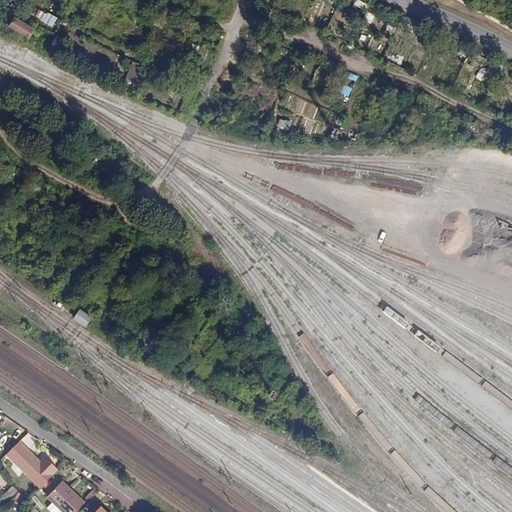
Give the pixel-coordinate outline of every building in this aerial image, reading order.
[(9,28),(30,40),(36,29),(16,17),(9,28)] [(128,80),(137,82),(140,64),(130,62),(128,80)] [(299,115),(305,101),(292,94),(285,108),(299,115)] [(280,118),(277,126),(289,131),(292,122),(280,118)] [(81,309),(73,319),(86,328),(93,318),(81,309)] [(35,456),(36,454),(17,435),(4,448),(38,483),(56,465),(44,454),(38,459),(35,456)] [(47,494),(65,511),(70,511),(83,500),(62,479),(47,494)] [(12,486),(0,497),(0,509),(1,511),(12,500),(10,498),(17,491),(12,486)] [(12,500),(19,492),(17,491),(10,498),(12,500)] [(14,502),(21,495),(19,492),(12,500),(14,502)]
